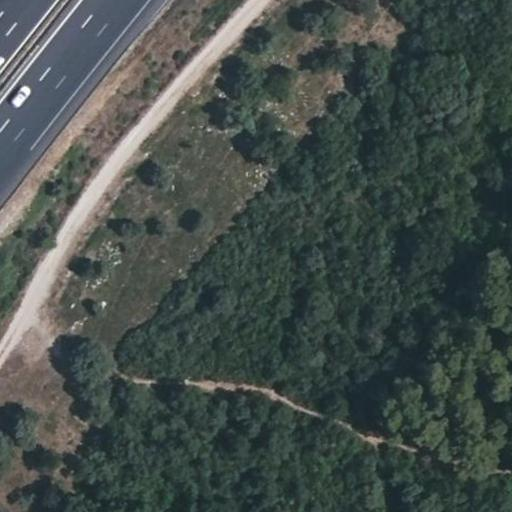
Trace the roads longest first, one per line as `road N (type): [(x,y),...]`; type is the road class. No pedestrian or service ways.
road 1 (track): [(266,0),(97,196),(0,368)]
road 2 (motorway): [(0,143),(115,0)]
